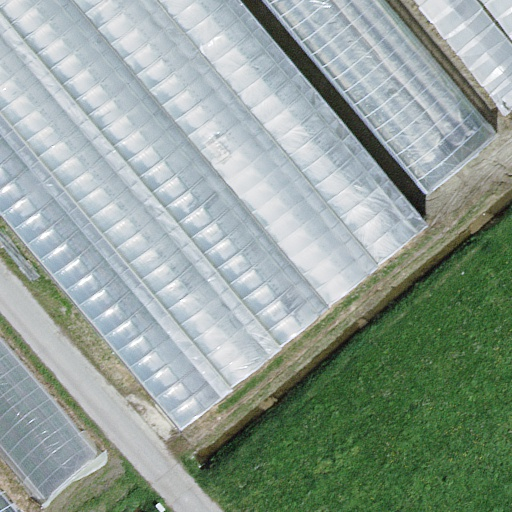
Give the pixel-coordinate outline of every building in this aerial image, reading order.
[(0,0),(0,215),(170,425),(423,222),(243,0),(0,0)] [(280,0),(416,169),(475,121),(377,0),(280,0)] [(511,0),(419,0),(502,102),(511,93),(511,0)] [(0,450),(42,501),(104,451),(0,325),(0,450)] [(0,511),(17,511),(0,490),(0,511)]
